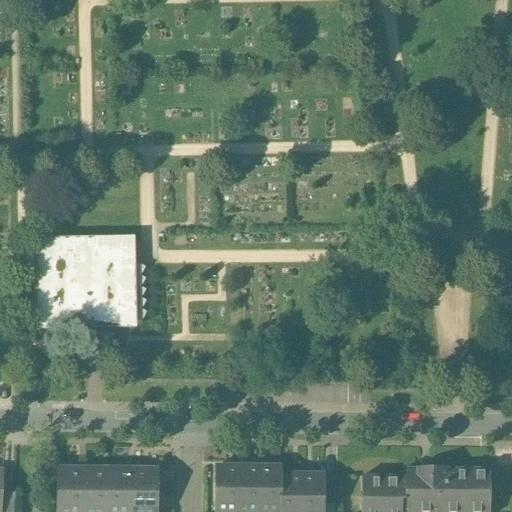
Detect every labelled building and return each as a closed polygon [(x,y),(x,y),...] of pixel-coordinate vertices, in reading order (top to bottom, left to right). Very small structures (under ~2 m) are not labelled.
[(134,244),(34,246),(35,325),(141,324),(146,315),(142,312),(146,303),(142,301),(146,293),(142,289),(146,281),(141,278),(145,270),(142,268),(135,268),(134,244)] [(236,511),(237,469),(215,469),(214,511),(236,511)] [(257,511),(258,469),(237,469),(236,511),(257,511)] [(281,469),(258,469),(257,511),(279,511),(280,477),(281,477),(281,469)] [(489,511),(490,472),(447,471),(416,470),(416,471),(406,471),(406,479),(361,478),(361,511),(489,511)] [(81,511),(82,472),(57,471),(56,511),(81,511)] [(106,511),(107,472),(82,472),(81,511),(106,511)] [(131,511),(132,472),(107,472),(106,511),(131,511)] [(156,511),(157,472),(132,472),(131,511),(156,511)] [(281,477),(280,477),(279,511),(300,511),(301,477),(281,477)] [(322,511),(323,478),(301,477),(300,511),(322,511)] [(13,511),(14,494),(1,494),(0,511),(13,511)]
